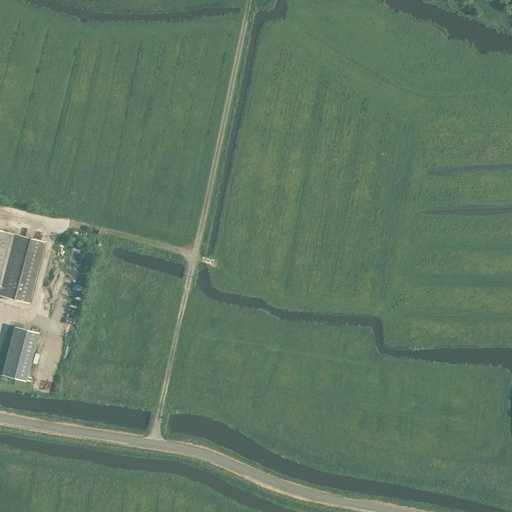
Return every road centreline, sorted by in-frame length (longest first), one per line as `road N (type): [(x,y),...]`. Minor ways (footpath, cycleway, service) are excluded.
road 1 (track): [(34,306),(56,219),(192,255),(248,0)]
road 2 (unclassified): [(404,511),(304,492),(177,445),(0,416)]
road 3 (track): [(216,262),(192,255),(152,443)]
